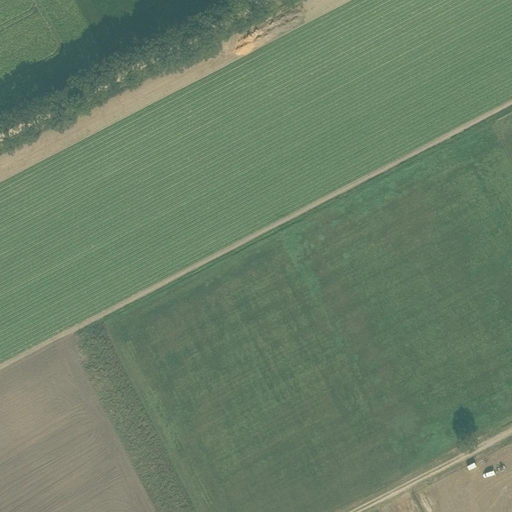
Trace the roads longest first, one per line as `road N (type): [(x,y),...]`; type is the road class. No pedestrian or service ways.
road 1 (track): [(0,140),(270,0)]
road 2 (track): [(511,432),(354,511)]
